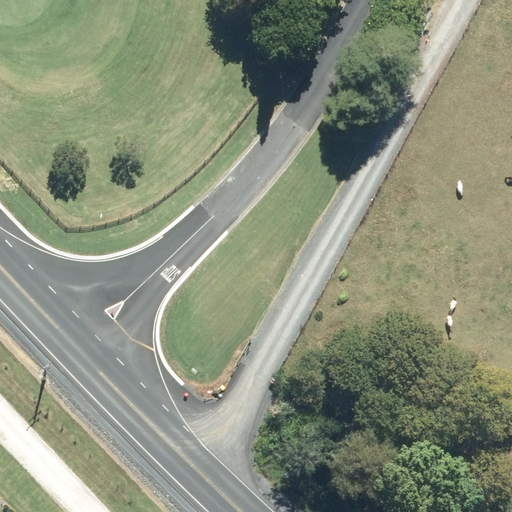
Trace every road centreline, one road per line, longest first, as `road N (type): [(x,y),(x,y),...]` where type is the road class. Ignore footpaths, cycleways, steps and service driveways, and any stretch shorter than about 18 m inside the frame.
road 1 (secondary): [(239,511),(0,267)]
road 2 (track): [(0,416),(90,511)]
